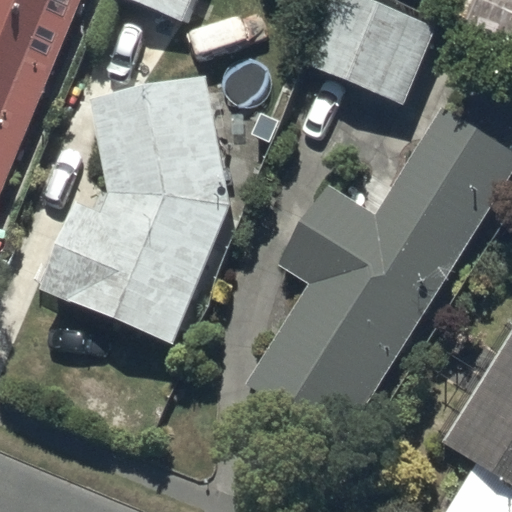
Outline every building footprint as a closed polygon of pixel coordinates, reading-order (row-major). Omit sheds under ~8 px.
[(0,0),(0,197),(79,3),(72,0),(0,0)] [(132,0),(190,23),(198,0),(132,0)] [(368,0),(334,0),(308,65),(411,107),(442,30),(368,0)] [(49,292),(181,347),(237,208),(213,79),(99,103),(117,195),(109,216),(84,205),(49,292)] [(317,287),(255,387),(349,444),(511,181),(511,150),(448,111),(381,218),(335,190),(287,268),(317,287)] [(511,511),(511,348),(452,446),(485,465),(456,511),(511,511)]
